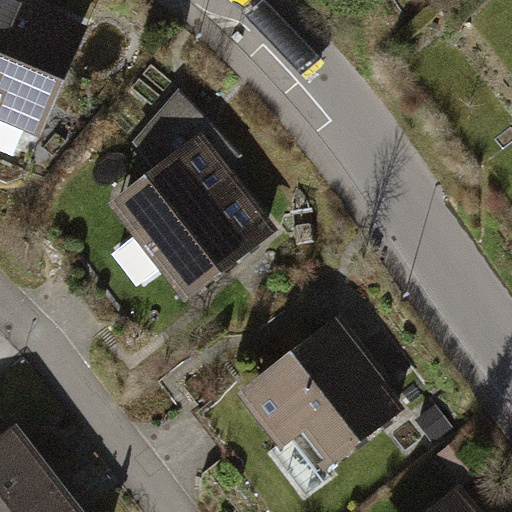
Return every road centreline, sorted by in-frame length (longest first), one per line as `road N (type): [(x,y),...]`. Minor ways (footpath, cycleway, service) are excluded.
road 1 (residential): [(511,344),(292,50),(237,0)]
road 2 (residential): [(177,511),(0,291)]
